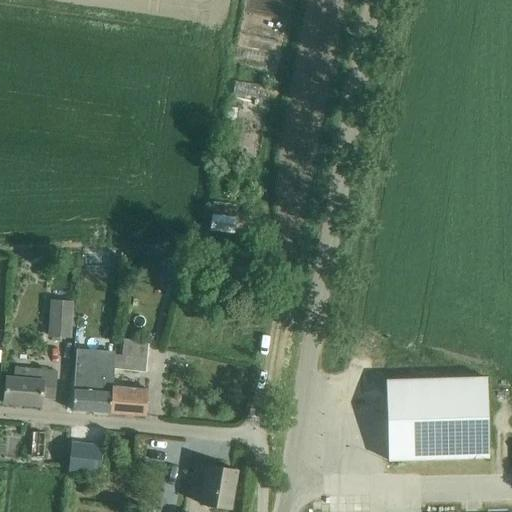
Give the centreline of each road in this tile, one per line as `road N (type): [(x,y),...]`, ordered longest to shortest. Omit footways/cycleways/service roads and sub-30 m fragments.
road 1 (tertiary): [(282,511),(372,0)]
road 2 (residential): [(262,511),(259,456),(246,437),(0,413)]
